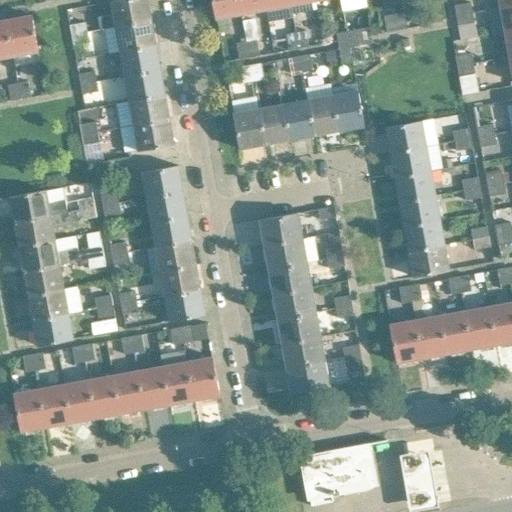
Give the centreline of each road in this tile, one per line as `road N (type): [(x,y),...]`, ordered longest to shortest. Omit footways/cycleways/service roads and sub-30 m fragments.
road 1 (residential): [(511,393),(251,440)]
road 2 (residential): [(251,440),(0,487)]
road 3 (residential): [(251,440),(215,213)]
road 4 (residential): [(215,213),(176,0)]
road 5 (residential): [(215,213),(351,189)]
